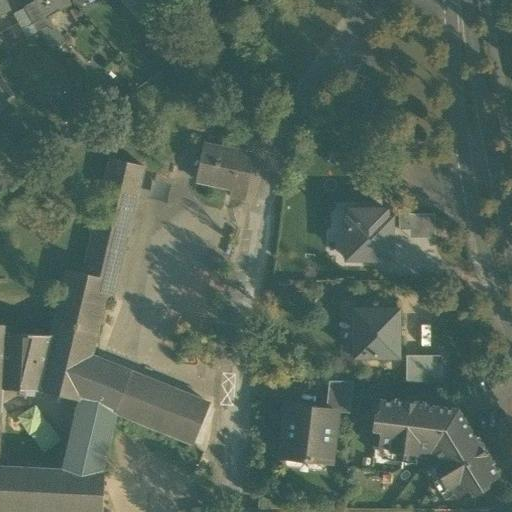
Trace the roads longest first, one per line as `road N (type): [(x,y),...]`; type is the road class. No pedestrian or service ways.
road 1 (residential): [(232,511),(250,297),(274,147),(350,37),(392,0)]
road 2 (tertiary): [(511,296),(484,186),(459,0)]
